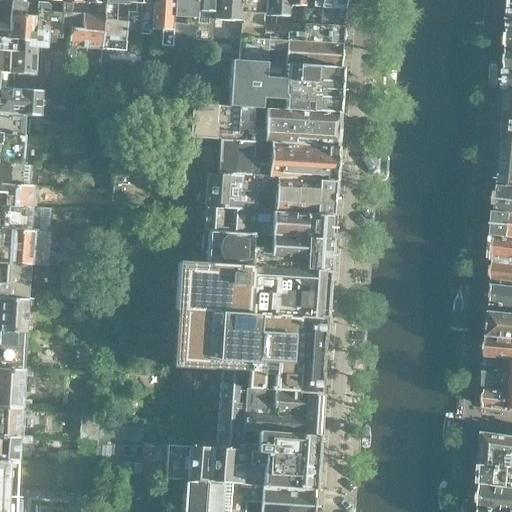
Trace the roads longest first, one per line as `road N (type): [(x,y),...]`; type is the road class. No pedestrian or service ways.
road 1 (residential): [(465,511),(499,0)]
road 2 (residential): [(353,0),(326,511)]
